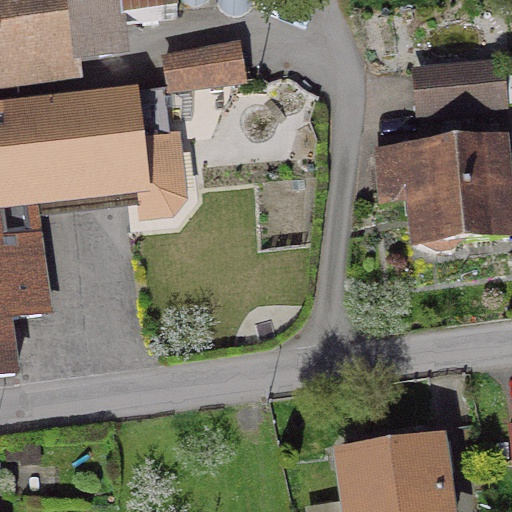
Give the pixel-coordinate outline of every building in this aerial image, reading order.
[(0,0),(0,63),(73,54),(72,46),(119,41),(118,30),(173,23),(172,14),(212,12),(219,20),(227,23),(234,22),(242,18),(248,12),(250,4),(249,0),(0,0)] [(161,62),(167,95),(238,86),(231,49),(161,62)] [(476,101),(473,71),(414,77),(416,107),(476,101)] [(19,196),(134,183),(125,98),(0,112),(0,379),(10,378),(3,323),(37,319),(19,196)] [(504,241),(495,145),(376,156),(380,205),(411,203),(412,218),(415,250),(420,249),(432,256),(446,255),(457,246),(504,241)] [(442,511),(434,445),(336,459),(336,464),(338,464),(345,511),(442,511)]
